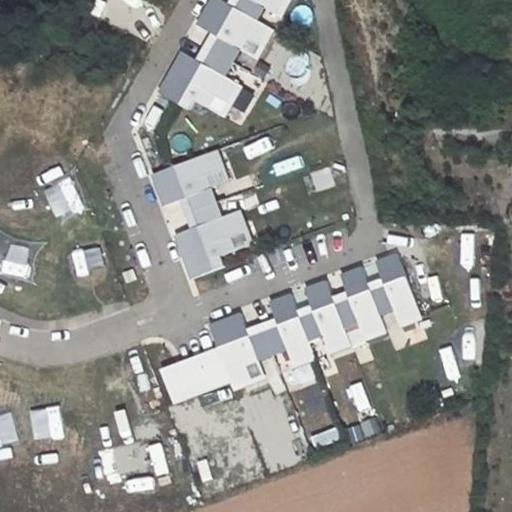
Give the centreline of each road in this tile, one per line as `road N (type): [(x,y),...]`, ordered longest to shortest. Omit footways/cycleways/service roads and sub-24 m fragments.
road 1 (residential): [(177,308),(356,245),(368,232),(317,0)]
road 2 (residential): [(0,340),(62,346),(177,308)]
road 3 (residential): [(121,137),(177,308)]
road 4 (residential): [(188,0),(123,118),(121,137)]
